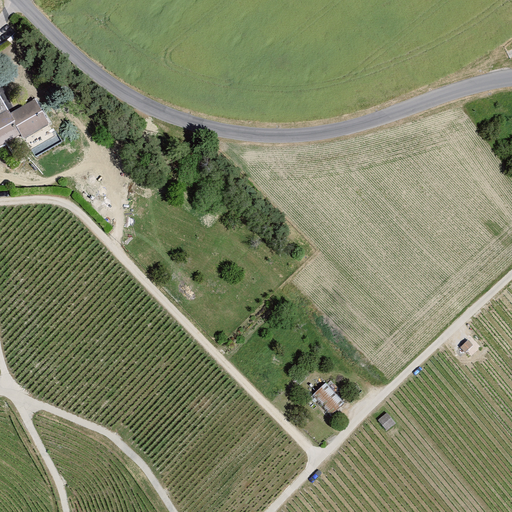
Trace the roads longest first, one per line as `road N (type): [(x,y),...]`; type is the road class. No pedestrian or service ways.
road 1 (tertiary): [(19,0),(105,80),(171,114),(236,131),(332,130),(511,77)]
road 2 (track): [(0,205),(62,202),(79,211),(319,461)]
road 3 (track): [(511,276),(319,461)]
road 4 (track): [(0,393),(109,435),(142,464),(173,511)]
road 5 (track): [(0,341),(10,393),(66,511)]
